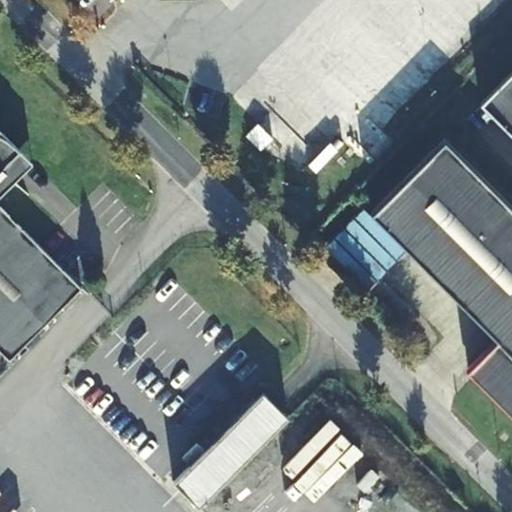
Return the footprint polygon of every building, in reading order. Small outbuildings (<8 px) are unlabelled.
[(511,71),(480,104),(511,135),(511,71)] [(259,123),(247,135),(262,150),(274,138),(259,123)] [(0,349),(10,360),(82,287),(0,205),(0,197),(36,161),(14,139),(7,134),(0,131),(0,349)] [(511,206),(445,139),(370,214),(497,340),(468,369),(511,412),(511,206)] [(209,455),(231,474),(292,413),(267,389),(207,450),(209,455)] [(209,455),(207,450),(177,479),(202,503),(231,474),(209,455)]
